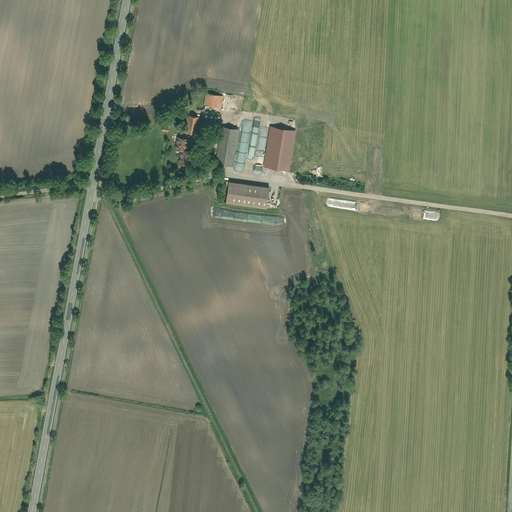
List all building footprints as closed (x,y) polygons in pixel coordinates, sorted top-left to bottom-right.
[(205,93),(203,105),(220,108),(222,96),(205,93)] [(190,117),(186,135),(195,136),(198,119),(190,117)] [(214,163),(233,166),(235,155),(239,130),(220,127),(214,163)] [(177,137),(175,150),(181,151),(179,164),(191,166),(193,150),(185,149),(187,139),(177,137)] [(233,166),(244,168),(246,157),(235,155),(233,166)] [(229,182),(226,203),(267,208),(269,187),(229,182)]
